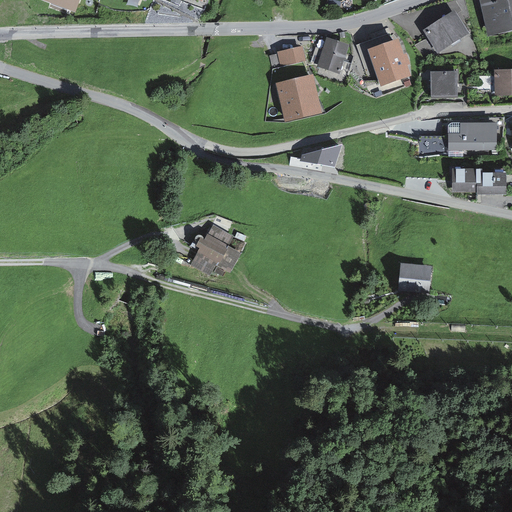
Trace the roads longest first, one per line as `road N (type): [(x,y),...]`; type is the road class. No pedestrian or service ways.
road 1 (track): [(0,263),(96,263),(269,314),(511,345)]
road 2 (residential): [(416,0),(319,27),(0,35)]
road 3 (residential): [(178,135),(217,159),(511,215)]
road 4 (residential): [(178,135),(265,152),(425,115),(511,111)]
road 5 (residential): [(0,67),(126,106),(178,135)]
road 6 (track): [(96,263),(135,242),(210,221)]
